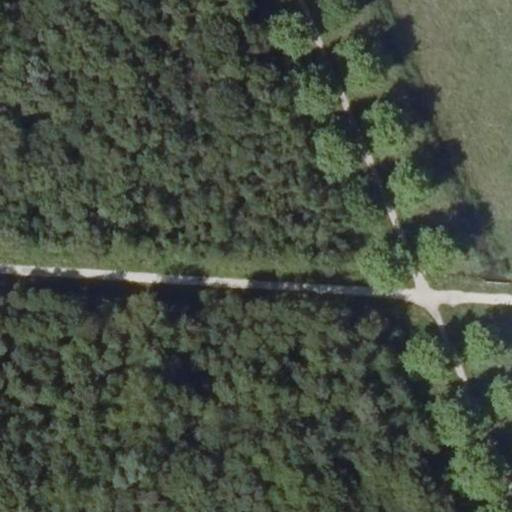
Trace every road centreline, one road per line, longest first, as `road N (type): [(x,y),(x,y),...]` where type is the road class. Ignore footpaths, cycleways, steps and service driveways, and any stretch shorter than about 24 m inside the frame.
road 1 (track): [(511,501),(300,0)]
road 2 (track): [(0,278),(511,304)]
